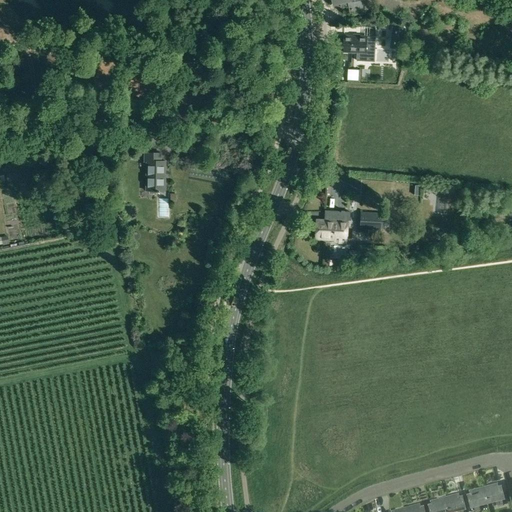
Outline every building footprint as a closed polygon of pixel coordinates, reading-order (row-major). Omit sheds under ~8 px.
[(368,10),(367,5),(375,3),(373,0),(331,0),(333,5),(347,2),(349,14),(368,10)] [(392,26),(389,48),(402,50),(405,28),(392,26)] [(344,36),(343,52),(357,53),(356,61),(374,62),(375,38),(366,37),(344,36)] [(98,141),(91,142),(92,151),(100,149),(98,141)] [(159,191),(164,192),(165,162),(161,162),(161,154),(145,154),(144,162),(147,162),(146,191),(156,191),(156,193),(159,193),(159,191)] [(359,229),(382,230),(383,213),(360,212),(359,229)] [(333,219),(333,221),(316,220),(315,239),(334,240),(334,242),(345,243),(346,220),(333,219)] [(349,252),(348,261),(359,262),(360,252),(349,252)] [(489,486),(483,488),(487,503),(496,501),(497,505),(503,504),(501,499),(504,499),(500,486),(497,486),(497,483),(488,486),(489,486)] [(487,503),(483,488),(478,489),(478,488),(469,490),(470,493),(467,494),(471,507),(473,507),(474,511),(480,510),(479,505),(487,503)] [(450,496),(444,498),(448,511),(452,511),(457,511),(463,511),(463,509),(465,509),(462,496),(459,497),(458,494),(450,496)] [(448,511),(444,498),(439,499),(439,498),(431,501),(432,504),(429,504),(430,511),(448,511)]
